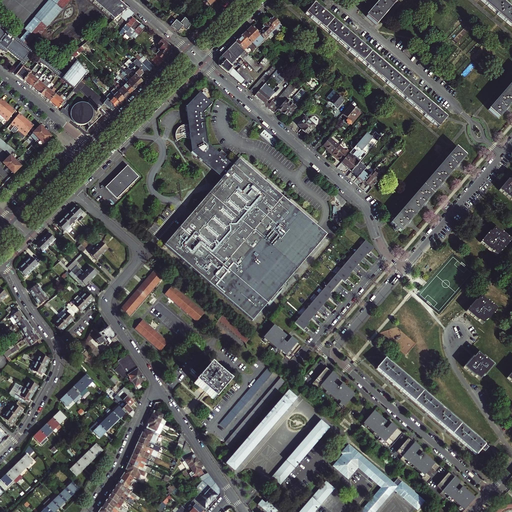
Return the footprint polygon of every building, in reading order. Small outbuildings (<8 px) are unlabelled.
[(26,31),(19,39),(23,42),(42,20),(55,4),(58,0),(48,0),(24,29),(26,31)] [(58,0),(55,4),(59,8),(46,24),(42,20),(23,42),(26,45),(33,36),(36,39),(69,0),(58,0)] [(89,0),(94,4),(113,21),(114,20),(127,9),(116,0),(89,0)] [(203,0),(201,2),(208,9),(216,0),(203,0)] [(380,0),(376,5),(373,9),(367,16),(376,25),(397,0),(380,0)] [(481,0),(511,26),(511,10),(508,7),(500,0),(481,0)] [(382,62),(379,59),(363,46),(360,43),(344,29),(341,27),(325,13),(322,10),(314,3),(306,13),(438,127),(446,118),(439,111),(436,109),(420,95),(417,92),(401,79),(398,76),(382,62)] [(59,8),(55,4),(42,20),(46,24),(59,8)] [(114,20),(123,28),(132,17),(134,15),(127,9),(114,20)] [(132,17),(123,28),(120,32),(122,34),(125,31),(127,32),(136,21),(132,17)] [(270,18),(266,22),(274,29),(280,23),(274,17),(271,19),(270,18)] [(186,31),(191,25),(185,18),(180,23),(183,26),(182,27),(186,31)] [(180,23),(176,20),(170,26),(177,33),(182,27),(183,26),(180,23)] [(132,30),(134,32),(140,24),(136,21),(127,32),(124,36),(126,38),(132,30)] [(255,46),(256,48),(270,34),(273,36),(277,32),(274,29),(266,22),(263,26),(264,27),(259,32),(255,28),(254,26),(253,27),(252,25),(243,34),(253,45),(255,46)] [(19,39),(0,23),(0,50),(3,52),(3,51),(6,53),(8,51),(21,61),(13,72),(16,75),(23,66),(32,55),(37,58),(39,60),(44,64),(52,71),(57,74),(61,78),(62,79),(65,75),(26,45),(23,42),(19,39)] [(277,32),(277,33),(284,27),(280,23),(274,29),(277,32)] [(140,24),(134,32),(129,38),(133,42),(144,28),(140,24)] [(243,34),(236,41),(244,50),(245,49),(249,45),(251,47),(253,49),(255,46),(253,45),(243,34)] [(171,47),(162,39),(158,44),(161,47),(158,50),(159,51),(156,54),(163,61),(171,53),(171,47)] [(258,64),(246,52),(244,50),(236,41),(229,49),(237,57),(240,55),(254,69),(258,64)] [(86,43),(81,47),(89,55),(94,51),(86,43)] [(237,57),(229,49),(222,56),(230,65),(237,57)] [(135,57),(138,60),(147,69),(149,71),(154,67),(140,53),(135,57)] [(81,81),(86,74),(84,71),(71,55),(67,59),(73,65),(65,75),(62,79),(65,82),(74,89),(81,81)] [(230,65),(222,56),(218,59),(219,65),(241,84),(245,80),(236,70),(230,65)] [(147,69),(138,60),(132,65),(131,63),(129,65),(125,62),(123,63),(128,68),(136,76),(139,78),(147,69)] [(253,78),(241,65),(236,70),(245,80),(249,83),(253,78)] [(16,75),(23,81),(29,73),(31,71),(27,68),(27,69),(23,66),(16,75)] [(142,82),(139,78),(136,76),(128,68),(125,71),(121,67),(120,68),(123,72),(128,76),(138,86),(142,82)] [(129,95),(133,91),(122,80),(120,77),(115,72),(113,74),(116,77),(115,77),(118,80),(116,82),(121,87),(129,95)] [(122,80),(133,91),(138,86),(128,76),(123,72),(122,73),(123,74),(122,74),(125,77),(122,80)] [(29,73),(23,81),(28,85),(36,74),(35,73),(34,74),(33,73),(32,75),(29,73)] [(262,87),(271,77),(266,73),(250,92),(255,96),(262,87)] [(36,74),(28,85),(32,88),(38,80),(36,78),(37,76),(38,75),(36,74)] [(36,91),(45,81),(43,79),(42,80),(40,82),(38,80),(32,88),(36,91)] [(121,87),(116,82),(113,79),(111,82),(116,86),(113,89),(124,100),(129,95),(121,87)] [(49,84),(45,81),(36,91),(40,95),(47,87),(49,84)] [(81,81),(74,89),(72,91),(76,94),(80,90),(85,84),(81,81)] [(511,81),(488,109),(498,118),(507,108),(511,102),(511,81)] [(94,105),(97,107),(99,105),(89,97),(81,91),(86,85),(85,84),(80,90),(89,100),(94,105)] [(89,97),(99,105),(101,107),(103,104),(112,112),(115,109),(106,98),(104,101),(101,98),(86,85),(81,91),(89,97)] [(47,87),(40,95),(45,98),(53,88),(52,86),(51,88),(51,87),(49,89),(47,87)] [(255,96),(265,104),(270,98),(272,96),(262,87),(255,96)] [(53,88),(45,98),(49,102),(55,94),(53,92),(55,90),(54,90),(55,89),(53,88)] [(113,98),(120,104),(124,100),(113,89),(111,91),(115,95),(113,97),(113,98)] [(206,143),(202,113),(211,103),(198,92),(186,107),(188,125),(186,124),(183,125),(181,126),(178,128),(178,129),(176,132),(176,133),(176,136),(177,139),(183,136),(190,138),(194,139),(193,141),(194,148),(194,150),(195,152),(192,151),(219,174),(229,163),(206,143)] [(57,96),(55,94),(49,102),(53,105),(62,94),(60,93),(60,94),(59,94),(57,96)] [(345,100),(337,93),(330,102),(337,108),(345,100)] [(62,94),(53,105),(58,109),(64,101),(62,99),(63,97),(62,97),(63,96),(62,94)] [(115,109),(120,104),(113,98),(112,99),(109,96),(108,97),(107,96),(106,97),(106,98),(115,109)] [(296,107),(286,99),(284,102),(282,104),(280,107),(278,109),(286,116),(290,110),(292,112),(296,107)] [(83,125),(85,125),(86,124),(89,127),(86,130),(102,114),(104,116),(104,115),(99,110),(100,109),(99,108),(98,109),(97,107),(94,105),(89,100),(87,104),(85,103),(83,103),(82,102),(79,103),(77,103),(76,104),(74,105),(72,107),(68,104),(61,112),(76,124),(78,125),(82,125),(83,125)] [(275,113),(278,109),(280,107),(277,104),(272,111),(275,113)] [(351,104),(342,114),(348,119),(346,121),(347,121),(347,123),(349,125),(350,124),(351,125),(361,113),(351,104)] [(8,105),(0,115),(4,118),(4,119),(7,121),(16,111),(12,108),(12,109),(8,105)] [(14,126),(19,129),(26,120),(22,117),(22,116),(19,114),(11,124),(14,127),(14,126)] [(301,129),(307,134),(315,125),(308,119),(305,117),(298,125),(302,128),(301,129)] [(310,117),(308,119),(315,125),(317,123),(310,117)] [(30,123),(26,120),(19,129),(23,133),(22,133),(25,136),(34,125),(31,123),(30,123)] [(44,129),(40,126),(33,133),(38,139),(44,132),(42,130),(44,129)] [(277,140),(263,128),(259,133),(272,145),(277,140)] [(47,135),(44,132),(38,139),(44,144),(51,137),(48,133),(47,135)] [(35,142),(38,139),(33,133),(30,136),(35,142)] [(367,133),(351,151),(342,161),(341,162),(351,171),(359,162),(377,142),(367,133)] [(328,151),(331,154),(339,145),(330,137),(323,145),(327,148),(329,150),(328,151)] [(10,156),(15,151),(7,144),(0,138),(0,148),(10,156)] [(347,151),(339,145),(331,154),(336,158),(337,157),(340,159),(342,161),(351,151),(348,149),(347,151)] [(456,146),(390,222),(401,231),(410,221),(426,202),(442,183),(458,164),(466,155),(456,146)] [(403,150),(399,147),(394,152),(398,156),(403,150)] [(9,167),(15,161),(10,156),(3,163),(6,166),(7,165),(9,167)] [(221,176),(205,195),(228,217),(235,211),(243,204),(247,200),(255,193),(266,183),(237,158),(231,165),(229,163),(219,174),(221,176)] [(15,161),(9,167),(12,169),(10,170),(13,174),(21,166),(15,161)] [(366,168),(359,162),(351,171),(358,177),(366,168)] [(105,187),(116,199),(131,183),(138,176),(127,165),(105,187)] [(363,183),(365,181),(373,171),(374,170),(368,165),(366,168),(358,177),(357,178),(363,183)] [(384,174),(376,168),(374,170),(373,171),(381,178),(384,174)] [(373,171),(365,181),(372,188),(381,178),(373,171)] [(511,176),(511,177),(501,190),(511,199),(511,176)] [(235,211),(228,217),(220,225),(221,227),(198,252),(187,264),(252,321),(326,235),(266,183),(255,193),(247,200),(243,204),(235,211)] [(180,257),(187,264),(198,252),(221,227),(220,225),(228,217),(205,195),(164,243),(175,253),(180,257)] [(76,205),(71,211),(70,212),(77,219),(84,213),(76,205)] [(343,222),(345,209),(334,207),(332,220),(343,222)] [(71,225),(77,219),(70,212),(64,218),(71,225)] [(71,225),(64,218),(57,224),(64,231),(71,225)] [(482,242),(497,255),(510,240),(495,227),(492,231),(482,242)] [(43,238),(49,245),(55,238),(49,232),(43,238)] [(49,245),(43,238),(36,245),(43,251),(49,245)] [(295,322),(307,332),(309,329),(306,327),(310,322),(309,322),(312,318),(316,321),(318,318),(315,315),(318,311),(322,314),(327,308),(323,305),(326,301),(328,299),(330,297),(334,300),(336,297),(332,294),(335,290),(339,293),(344,288),(340,284),(344,280),(348,284),(350,281),(347,278),(351,274),(350,274),(353,270),(357,273),(362,267),(358,264),(361,260),(365,263),(368,260),(364,257),(367,253),(371,256),(373,253),(371,251),(374,247),(366,240),(295,322)] [(95,247),(102,254),(108,249),(101,241),(95,247)] [(102,254),(95,247),(89,253),(97,260),(102,254)] [(31,256),(25,262),(32,270),(39,263),(31,256)] [(26,276),(32,270),(25,262),(19,269),(26,276)] [(71,271),(75,275),(81,269),(81,268),(77,265),(71,271)] [(90,266),(85,272),(92,280),(98,274),(90,266)] [(86,285),(92,280),(85,272),(81,269),(75,275),(86,285)] [(154,270),(149,277),(157,284),(162,278),(154,270)] [(143,283),(151,290),(157,284),(149,277),(143,283)] [(138,289),(146,296),(151,290),(143,283),(138,289)] [(35,297),(43,292),(37,284),(30,290),(35,297)] [(165,294),(171,299),(178,291),(172,286),(165,294)] [(138,289),(132,296),(140,303),(146,296),(138,289)] [(171,299),(177,305),(185,297),(178,291),(171,299)] [(43,292),(35,297),(40,305),(48,299),(43,292)] [(87,292),(81,298),(80,298),(87,305),(88,305),(94,299),(87,292)] [(140,303),(132,296),(127,302),(135,309),(140,303)] [(496,309),(481,296),(468,311),(483,324),(496,309)] [(177,305),(184,311),(191,302),(185,297),(177,305)] [(87,305),(80,298),(74,304),(81,311),(87,305)] [(129,316),(135,309),(127,302),(121,309),(129,316)] [(191,302),(184,311),(190,316),(198,308),(191,302)] [(204,313),(198,308),(190,316),(197,322),(204,313)] [(18,322),(25,318),(20,310),(13,315),(18,322)] [(67,311),(60,318),(67,325),(74,318),(67,311)] [(30,325),(25,318),(18,322),(23,330),(30,325)] [(61,331),(67,325),(60,318),(54,324),(61,331)] [(134,329),(141,334),(148,326),(142,320),(134,329)] [(275,324),(264,336),(280,350),(281,349),(287,354),(286,355),(291,360),(302,346),(291,337),(289,340),(287,339),(286,337),(287,335),(275,324)] [(30,325),(23,330),(27,336),(34,332),(30,325)] [(117,337),(110,326),(99,334),(95,336),(100,344),(103,342),(105,344),(107,343),(108,345),(110,344),(109,342),(117,337)] [(141,334),(147,340),(155,331),(148,326),(141,334)] [(99,334),(93,328),(87,338),(89,340),(95,336),(99,334)] [(147,340),(153,345),(161,337),(155,331),(147,340)] [(27,336),(25,338),(29,345),(39,339),(34,332),(27,336)] [(168,342),(161,337),(153,345),(160,351),(168,342)] [(84,345),(98,358),(103,354),(89,340),(87,338),(84,345)] [(17,350),(14,346),(10,348),(3,353),(6,357),(8,356),(17,350)] [(493,365),(478,352),(465,367),(480,380),(493,365)] [(40,354),(36,362),(45,366),(49,358),(40,354)] [(135,386),(146,380),(138,368),(129,354),(118,361),(121,365),(116,370),(125,379),(128,375),(135,386)] [(405,376),(385,359),(376,369),(396,386),(405,376)] [(41,374),(45,366),(36,362),(32,370),(41,374)] [(230,381),(210,364),(194,383),(214,400),(230,381)] [(313,383),(318,388),(322,384),(341,401),(340,402),(345,406),(355,394),(342,383),(341,385),(337,382),(340,379),(326,367),(313,383)] [(79,381),(85,387),(91,381),(86,375),(79,381)] [(425,393),(405,376),(396,386),(416,403),(425,393)] [(117,377),(113,381),(118,386),(122,381),(117,377)] [(30,380),(25,388),(34,393),(38,385),(30,380)] [(85,387),(79,381),(73,388),(78,393),(85,387)] [(13,397),(23,403),(26,399),(29,401),(34,393),(25,388),(21,385),(16,393),(13,397)] [(124,401),(130,407),(135,402),(123,391),(121,394),(117,391),(113,387),(111,389),(112,390),(113,391),(117,394),(124,401)] [(135,402),(139,398),(128,387),(123,391),(135,402)] [(67,394),(75,403),(82,397),(78,393),(73,388),(67,394)] [(299,397),(290,389),(226,463),(235,471),(299,397)] [(445,410),(425,393),(416,403),(436,420),(445,410)] [(75,403),(67,394),(60,401),(65,406),(65,407),(68,410),(75,403)] [(118,404),(120,406),(125,412),(129,415),(133,410),(130,407),(124,401),(117,394),(114,398),(119,403),(118,404)] [(161,424),(169,427),(170,424),(165,422),(166,421),(161,419),(163,415),(157,412),(161,403),(160,402),(155,402),(151,411),(153,411),(150,419),(159,423),(161,424)] [(9,410),(17,416),(23,409),(15,403),(9,410)] [(120,406),(113,413),(119,418),(125,412),(120,406)] [(17,416),(9,410),(4,418),(12,424),(17,416)] [(377,439),(389,449),(393,444),(382,434),(387,428),(398,438),(403,433),(391,423),(388,426),(385,423),(387,421),(374,410),(364,423),(379,436),(377,439)] [(465,427),(445,410),(436,420),(456,437),(465,427)] [(53,418),(59,424),(65,418),(60,412),(53,418)] [(119,418),(113,413),(107,419),(113,425),(119,418)] [(53,418),(47,425),(52,430),(55,433),(57,431),(55,428),(59,424),(53,418)] [(101,425),(106,431),(113,425),(107,419),(106,418),(104,420),(99,424),(101,425)] [(156,431),(157,427),(159,423),(150,419),(148,424),(150,425),(148,428),(156,431)] [(329,427),(321,420),(271,477),(280,484),(319,439),(329,427)] [(47,425),(41,431),(46,437),(52,430),(47,425)] [(100,437),(106,431),(101,425),(94,432),(100,437)] [(479,439),(465,427),(456,437),(470,450),(479,439)] [(154,440),(157,434),(144,428),(143,431),(145,432),(144,434),(142,433),(139,438),(154,444),(156,441),(154,440)] [(387,428),(382,434),(393,444),(398,438),(387,428)] [(39,443),(46,437),(41,431),(34,438),(39,443)] [(139,438),(137,443),(151,449),(152,447),(154,444),(139,438)] [(397,451),(402,456),(414,443),(408,438),(397,451)] [(488,447),(479,439),(470,450),(476,455),(481,450),(483,452),(488,447)] [(184,446),(180,453),(185,460),(183,462),(187,469),(188,468),(198,461),(185,442),(184,446)] [(151,449),(137,443),(135,448),(149,455),(150,452),(151,452),(152,451),(153,452),(152,453),(157,455),(158,452),(151,449)] [(402,456),(400,459),(406,464),(408,461),(424,475),(422,478),(428,483),(432,478),(426,473),(431,467),(437,472),(441,467),(435,462),(435,463),(422,452),(420,454),(417,451),(420,448),(414,443),(402,456)] [(384,487),(392,478),(379,468),(351,444),(344,452),(346,454),(342,458),(336,466),(351,479),(361,467),(384,487)] [(90,451),(96,456),(102,450),(97,445),(90,451)] [(149,455),(135,448),(132,454),(147,460),(148,458),(150,459),(151,456),(149,455)] [(96,456),(90,451),(84,457),(89,463),(96,456)] [(147,460),(132,454),(130,459),(144,465),(145,463),(146,463),(146,464),(147,465),(147,464),(152,466),(154,463),(147,460)] [(20,461),(26,467),(32,460),(27,455),(20,461)] [(83,469),(89,463),(84,457),(77,463),(83,469)] [(128,464),(142,471),(143,468),(145,469),(150,472),(151,469),(144,465),(130,459),(128,464)] [(26,467),(20,461),(14,467),(19,473),(26,467)] [(198,461),(188,468),(189,469),(190,468),(192,471),(189,473),(193,480),(200,477),(204,475),(199,467),(201,466),(198,461)] [(83,469),(77,463),(71,470),(76,476),(83,469)] [(128,464),(125,469),(128,470),(126,473),(133,476),(135,473),(138,475),(139,473),(140,474),(145,476),(146,473),(142,471),(128,464)] [(19,473),(14,467),(7,474),(13,479),(19,473)] [(138,482),(124,473),(117,483),(131,492),(133,490),(132,487),(131,486),(132,483),(133,484),(137,483),(138,482)] [(448,473),(437,486),(442,491),(454,477),(448,473)] [(13,479),(7,474),(1,480),(6,486),(13,479)] [(219,488),(210,475),(204,475),(200,477),(206,485),(217,496),(219,494),(219,488)] [(440,493),(446,499),(448,496),(464,510),(475,497),(462,486),(460,489),(457,486),(460,483),(454,477),(442,491),(440,493)] [(384,487),(362,511),(377,511),(397,490),(420,510),(428,501),(401,478),(397,482),(392,478),(384,487)] [(312,497),(298,511),(314,511),(335,488),(326,481),(312,497)] [(66,489),(72,494),(78,488),(73,483),(66,489)] [(114,488),(129,498),(130,496),(135,499),(136,498),(138,499),(139,498),(131,492),(117,483),(114,488)] [(217,496),(206,485),(200,492),(211,502),(217,496)] [(133,501),(129,498),(114,488),(111,493),(124,501),(125,499),(132,504),(133,501)] [(72,494),(66,489),(60,495),(65,501),(72,494)] [(205,508),(211,502),(200,492),(196,489),(194,491),(199,496),(201,498),(197,502),(195,504),(203,511),(204,511),(207,510),(205,508)] [(124,501),(111,493),(107,498),(120,506),(122,504),(129,509),(130,506),(124,501)] [(65,501),(60,495),(53,501),(59,507),(65,501)] [(126,511),(127,511),(120,506),(107,498),(104,503),(117,511),(119,509),(122,511),(126,511)] [(258,504),(266,511),(275,511),(278,509),(267,500),(265,502),(262,500),(258,504)] [(53,511),(59,507),(53,501),(47,508),(50,511),(53,511)] [(104,503),(101,508),(107,511),(110,511),(111,511),(112,511),(118,511),(117,511),(104,503)]
